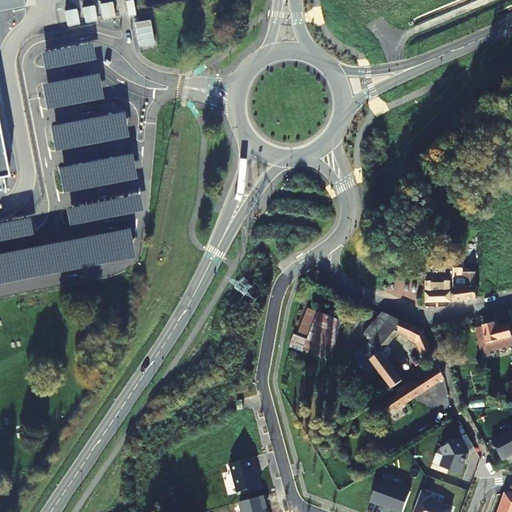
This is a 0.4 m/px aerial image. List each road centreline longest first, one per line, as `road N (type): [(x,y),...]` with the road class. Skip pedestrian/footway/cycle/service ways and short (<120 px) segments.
road 1 (residential): [(349,219),(281,283),(262,375),(290,494),(313,511)]
road 2 (secondary): [(51,511),(158,353),(226,230)]
road 3 (residential): [(511,299),(431,315),(372,297),(354,282),(349,219)]
